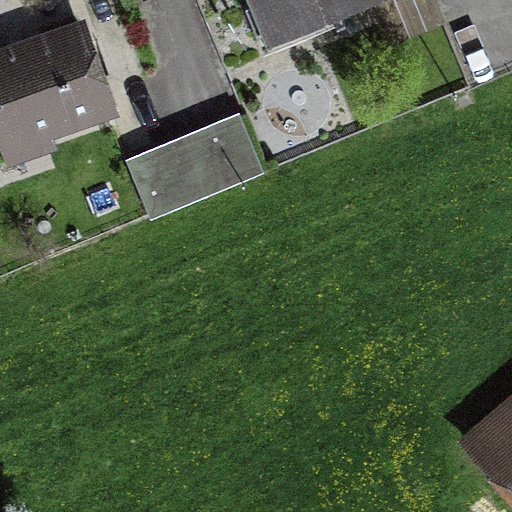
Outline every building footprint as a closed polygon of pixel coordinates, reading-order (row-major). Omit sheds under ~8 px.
[(247,0),(264,42),(367,0),(247,0)] [(81,38),(0,64),(0,129),(6,147),(106,113),(81,38)] [(241,118),(182,144),(204,194),(263,168),(241,118)] [(182,144),(130,163),(151,217),(204,194),(182,144)] [(511,405),(472,439),(511,484),(511,405)]
